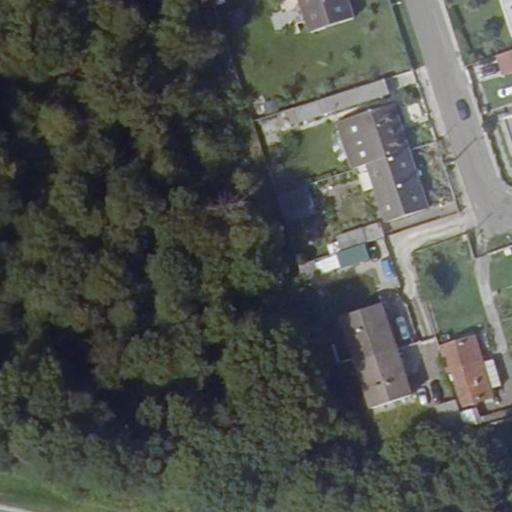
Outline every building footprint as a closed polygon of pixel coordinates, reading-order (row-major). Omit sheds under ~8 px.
[(316,0),(326,28),(366,15),(361,0),(316,0)] [(511,47),(494,54),(502,76),(511,71),(511,47)] [(403,89),(398,76),(308,106),(313,120),(403,89)] [(366,114),(382,161),(422,148),(406,102),(366,114)] [(363,167),(382,161),(366,114),(348,120),(363,167)] [(422,148),(382,161),(400,219),(441,205),(422,148)] [(300,220),(332,210),(322,180),(291,191),(300,220)] [(349,235),(353,248),(378,240),(380,239),(375,227),(349,235)] [(357,264),(384,256),(378,240),(353,248),(352,248),(357,264)] [(329,256),(300,267),(306,283),(335,272),(329,256)] [(426,396),(412,351),(398,306),(357,318),(372,363),(387,408),(426,396)] [(467,371),(476,368),(470,346),(455,351),(470,401),(473,409),(510,398),(507,391),(499,365),(491,340),(488,340),(503,388),(476,398),(467,371)] [(503,388),(488,340),(470,346),(476,368),(467,371),(476,398),(503,388)] [(511,368),(510,362),(499,365),(507,391),(511,389),(511,368)] [(474,415),(473,409),(470,401),(449,408),(458,437),(479,431),(474,415)] [(474,415),(479,431),(496,426),(491,410),(474,415)]
